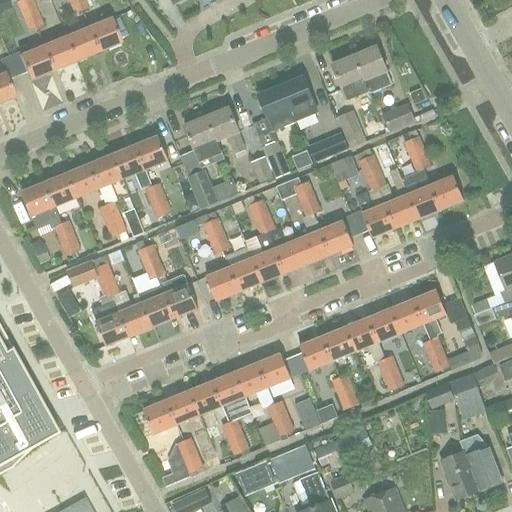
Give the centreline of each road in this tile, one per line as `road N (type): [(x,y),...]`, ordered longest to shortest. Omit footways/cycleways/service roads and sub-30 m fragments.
road 1 (residential): [(81,384),(205,334),(234,345),(369,276),(392,278),(426,264),(434,242),(511,211)]
road 2 (residential): [(0,157),(189,75)]
road 3 (residential): [(189,75),(375,0)]
road 4 (residential): [(0,237),(81,384)]
road 5 (residential): [(81,384),(154,511)]
